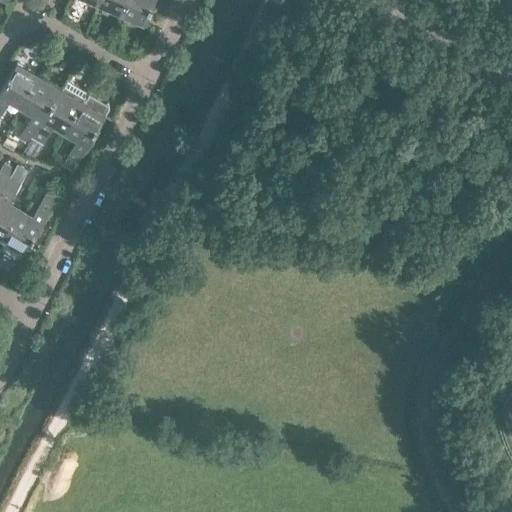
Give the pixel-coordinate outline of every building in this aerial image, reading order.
[(99,0),(98,3),(121,13),(126,0),(99,0)] [(126,0),(121,13),(145,23),(155,0),(126,0)] [(22,107),(39,77),(16,64),(0,92),(0,117),(10,100),(22,107)] [(22,107),(33,113),(18,138),(29,144),(33,138),(61,90),(39,77),(22,107)] [(61,90),(33,138),(44,144),(54,126),(66,132),(88,92),(68,80),(61,90)] [(109,104),(88,92),(66,132),(77,139),(67,158),(77,164),(105,116),(110,108),(109,104)] [(0,168),(0,192),(14,167),(4,161),(0,168)] [(14,167),(0,192),(0,235),(4,238),(22,207),(11,200),(28,169),(17,162),(14,167)] [(22,207),(4,238),(27,251),(53,205),(63,189),(51,182),(33,213),(22,207)] [(23,266),(24,267),(31,271),(38,259),(37,258),(31,254),(23,266)]
